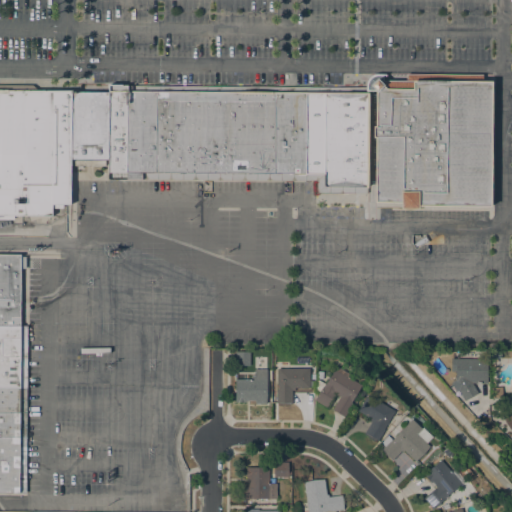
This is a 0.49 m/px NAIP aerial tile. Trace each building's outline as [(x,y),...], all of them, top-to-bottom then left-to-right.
[(490,206),(491,81),(481,81),(481,74),(405,73),(405,80),(382,80),(382,75),(366,75),(366,90),(375,90),(374,202),(400,202),(400,205),(490,206)] [(0,89),(71,90),(71,92),(70,165),(70,204),(63,204),(63,207),(52,207),(52,215),(13,215),(13,218),(0,218),(0,89)] [(108,159),(105,159),(105,166),(70,165),(71,92),(109,92),(108,159)] [(126,92),(126,179),(108,179),(108,159),(126,92)] [(126,92),(369,93),(368,181),(368,187),(367,187),(367,193),(317,193),(317,180),(126,179),(126,92)] [(19,326),(0,325),(0,255),(20,255),(20,256),(20,268),(19,326)] [(27,326),(27,388),(19,388),(0,387),(0,325),(19,326),(27,326)] [(235,365),(235,351),(250,351),(250,365),(235,365)] [(487,358),(487,382),(472,382),(478,393),(464,400),(455,383),(455,371),(450,371),(451,358),(487,358)] [(316,378),(325,384),(335,368),(336,368),(337,365),(349,373),(347,377),(348,377),(361,385),(361,386),(365,388),(363,392),(359,389),(351,402),(353,403),(344,416),(332,409),(340,396),(335,393),(327,407),(315,400),(318,394),(316,392),(316,378)] [(309,368),(309,387),(295,387),(295,390),(292,390),(292,404),(279,404),(279,402),(276,402),(276,389),(277,389),(277,368),(309,368)] [(267,403),(255,403),(255,400),(246,400),(246,402),(235,402),(235,379),(251,379),(251,374),(254,374),(255,369),(267,369),(267,403)] [(27,388),(26,413),(19,413),(0,412),(0,387),(19,388),(27,388)] [(383,429),(385,429),(377,442),(364,434),(371,422),(369,420),(370,418),(357,410),(368,394),(385,405),(389,399),(397,405),(394,410),(395,411),(383,429)] [(0,437),(0,412),(19,413),(26,413),(26,438),(18,438),(0,437)] [(412,419),(421,428),(423,427),(432,436),(426,443),(430,446),(415,461),(404,450),(403,451),(402,450),(392,460),(382,449),(385,446),(381,443),(388,435),(392,439),(407,425),(406,424),(412,419)] [(24,492),(0,491),(0,437),(18,438),(26,438),(24,492)] [(424,474),(441,460),(451,471),(454,468),(465,481),(432,509),(423,498),(424,497),(436,488),(424,474)] [(274,462),(288,462),(288,477),(274,477),(274,462)] [(269,483),(277,483),(276,498),(244,498),(244,487),(247,487),(248,478),(246,478),(246,467),(269,467),(269,483)] [(307,511),(304,482),(324,479),(326,494),(328,494),(328,497),(341,495),(344,509),(330,511),(330,510),(315,511),(307,511)]
